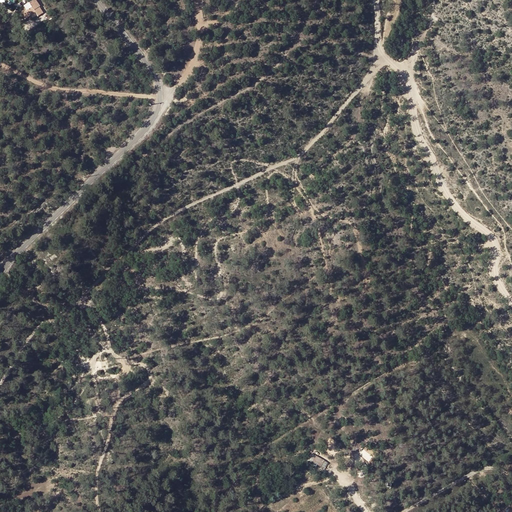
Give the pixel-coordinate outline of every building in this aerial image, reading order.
[(29,14),(30,15),(31,17),(35,14),(37,16),(42,13),(33,0),(32,0),(29,3),(31,6),(26,10),(23,6),(18,10),(24,18),(29,14)] [(64,221),(57,227),(61,231),(61,230),(65,227),(71,234),(73,231),(64,221)] [(70,239),(61,230),(61,231),(60,232),(68,240),(70,239)] [(93,267),(88,262),(78,270),(83,276),(93,267)] [(320,470),(321,467),(309,461),(308,463),(320,470)]
